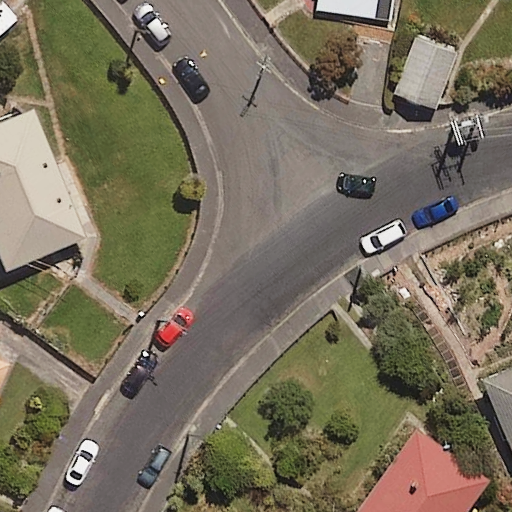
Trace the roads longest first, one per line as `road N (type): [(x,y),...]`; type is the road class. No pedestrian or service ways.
road 1 (residential): [(300,209),(164,340),(59,511)]
road 2 (residential): [(143,0),(210,76),(300,209)]
road 3 (residential): [(511,126),(482,130),(300,209)]
